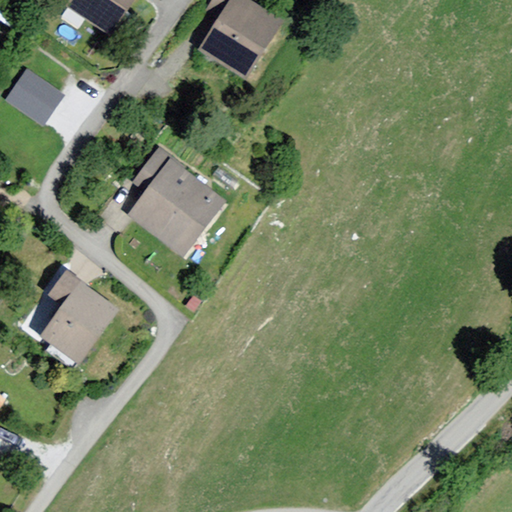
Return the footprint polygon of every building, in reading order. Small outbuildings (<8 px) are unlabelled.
[(65,0),(57,14),(107,44),(134,0),(65,0)] [(276,22),(236,0),(221,0),(189,60),(239,88),(276,22)] [(60,97),(26,74),(9,100),(43,123),(60,97)] [(160,159),(119,217),(183,261),(224,204),(160,159)] [(114,311),(57,276),(18,339),(75,375),(114,311)]
